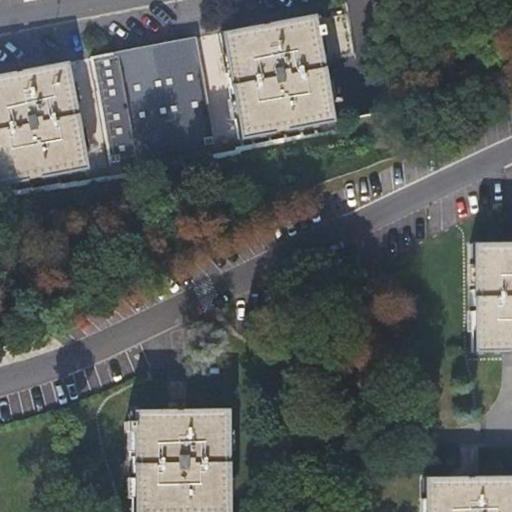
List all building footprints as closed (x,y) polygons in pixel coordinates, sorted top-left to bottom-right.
[(323,89),(310,16),(218,33),(237,141),(329,124),(323,89)] [(212,146),(193,38),(88,57),(107,165),(212,146)] [(64,62),(0,73),(0,185),(84,170),(64,62)] [(511,243),(470,245),(473,353),(511,352),(511,243)] [(177,410),(132,411),(132,511),(227,511),(226,410),(177,410)] [(511,511),(511,476),(423,478),(423,511),(511,511)]
